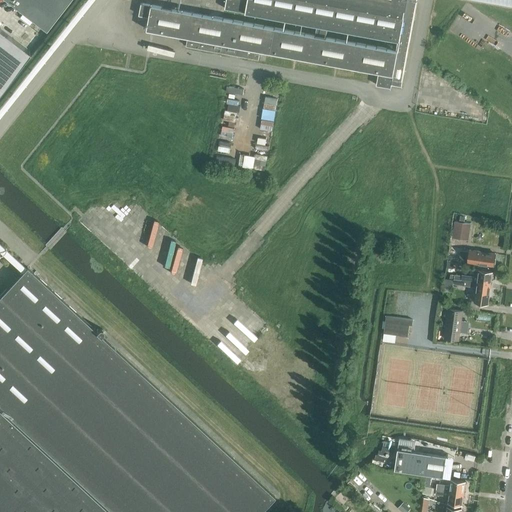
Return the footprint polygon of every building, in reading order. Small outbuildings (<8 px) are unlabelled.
[(5,0),(46,31),(69,0),(5,0)] [(141,3),(139,15),(149,17),(147,29),(188,37),(186,46),(208,50),(259,59),(260,50),(359,68),(376,72),(378,72),(376,84),(391,87),(392,84),(402,86),(417,0),(226,0),(225,8),(317,25),(315,35),(223,18),(208,15),(141,3)] [(511,0),(467,0),(511,8),(511,0)] [(0,89),(30,51),(28,50),(27,49),(0,28),(0,89)] [(260,127),(272,130),(279,98),(266,95),(265,105),(260,127)] [(230,99),(228,108),(239,110),(240,103),(234,102),(235,100),(230,99)] [(244,166),(254,168),(256,155),(246,153),(244,166)] [(266,169),(268,154),(257,153),(255,168),(266,169)] [(470,232),(471,223),(455,221),(452,238),(463,239),(464,231),(470,232)] [(467,262),(479,264),(493,266),(495,254),(469,250),(467,262)] [(259,511),(275,496),(27,266),(22,271),(0,295),(0,511),(259,511)] [(462,275),(461,280),(491,284),(493,272),(479,270),(478,277),(462,275)] [(491,284),(461,280),(454,279),(454,284),(476,287),(474,302),(488,304),(489,298),(491,284)] [(444,338),(459,340),(463,310),(448,308),(444,338)] [(384,333),(408,336),(409,325),(412,325),(413,320),(386,316),(384,333)] [(440,452),(461,458),(462,452),(442,446),(440,452)] [(416,451),(398,448),(395,469),(414,472),(443,476),(446,456),(416,451)] [(437,483),(436,488),(441,490),(464,493),(466,481),(451,479),(450,485),(437,483)] [(425,485),(423,493),(434,496),(436,488),(430,487),(425,485)] [(441,490),(436,488),(435,494),(448,496),(448,503),(462,505),(464,493),(441,490)] [(405,503),(399,509),(402,511),(407,511),(411,508),(405,503)]
